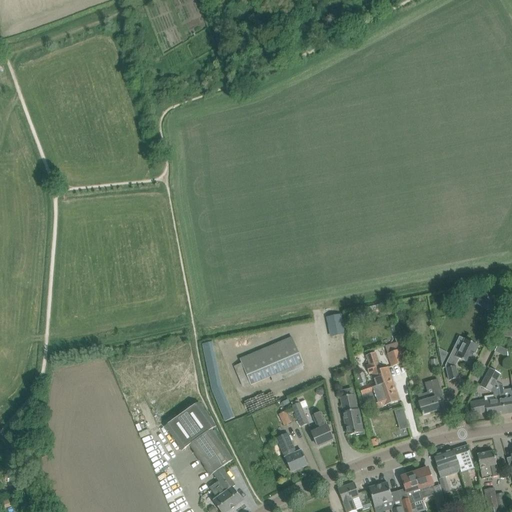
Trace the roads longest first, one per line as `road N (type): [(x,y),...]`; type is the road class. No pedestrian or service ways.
road 1 (unclassified): [(258,511),(371,459),(462,435)]
road 2 (residential): [(511,305),(461,408),(462,435)]
